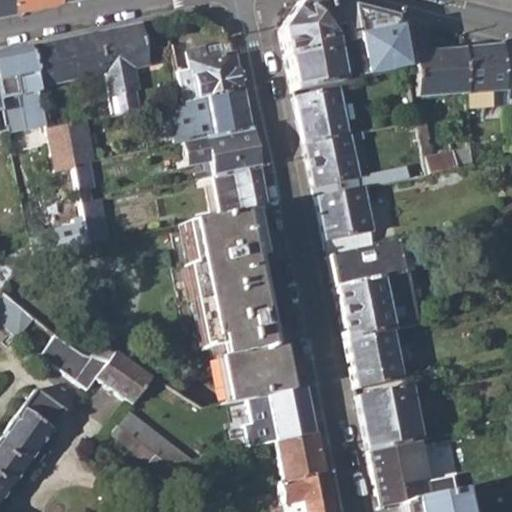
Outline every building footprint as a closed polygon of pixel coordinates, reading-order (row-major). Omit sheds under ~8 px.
[(0,0),(0,11),(11,9),(9,0),(0,0)] [(9,0),(11,9),(54,0),(9,0)] [(336,80),(326,27),(322,0),(299,0),(278,31),(290,90),(336,80)] [(325,0),(322,0),(326,27),(344,24),(347,42),(354,41),(361,76),(389,70),(403,67),(400,49),(393,18),(325,0)] [(162,19),(164,27),(170,26),(169,18),(162,19)] [(393,18),(400,49),(415,47),(413,22),(393,18)] [(102,72),(111,115),(139,111),(129,66),(146,61),(139,24),(94,33),(102,72)] [(26,47),(34,86),(59,80),(69,78),(102,72),(94,33),(26,47)] [(460,49),(463,92),(464,108),(495,106),(508,105),(510,78),(510,76),(511,63),(511,48),(496,44),(495,47),(460,49)] [(219,45),(201,49),(186,52),(195,98),(239,90),(231,53),(229,45),(219,45)] [(0,98),(16,95),(36,91),(34,86),(26,47),(0,52),(0,98)] [(413,96),(463,92),(460,49),(410,53),(413,96)] [(70,84),(69,78),(59,80),(60,87),(70,84)] [(301,144),(345,135),(334,89),(292,98),(301,144)] [(192,141),(247,129),(239,90),(195,98),(183,101),(179,102),(172,104),(164,105),(171,145),(183,143),(192,141)] [(16,95),(23,130),(42,127),(40,115),(36,91),(16,95)] [(170,96),(172,104),(179,102),(177,94),(170,96)] [(57,112),(40,115),(42,127),(44,130),(61,126),(57,112)] [(421,152),(426,175),(468,166),(467,154),(452,156),(453,160),(449,161),(447,153),(429,156),(422,113),(413,115),(417,130),(421,152)] [(61,126),(70,166),(86,162),(90,162),(82,122),(61,126)] [(52,172),(71,169),(70,166),(61,126),(44,130),(44,133),(47,144),(52,172)] [(208,178),(255,168),(247,129),(192,141),(183,143),(186,161),(187,164),(206,161),(208,172),(203,173),(203,179),(208,178)] [(408,146),(413,153),(421,152),(417,130),(406,132),(408,146)] [(301,144),(310,187),(354,178),(346,142),(363,140),(362,132),(345,135),(301,144)] [(37,145),(47,144),(44,133),(36,135),(37,145)] [(426,175),(421,152),(413,153),(411,158),(414,177),(426,175)] [(92,189),(86,162),(70,166),(71,169),(79,205),(89,203),(86,191),(92,189)] [(208,178),(217,217),(248,211),(263,207),(255,168),(208,178)] [(313,198),(323,247),(332,245),(331,240),(367,232),(358,189),(313,198)] [(83,227),(87,244),(104,241),(102,234),(98,237),(96,228),(103,225),(98,201),(89,203),(79,205),(83,227)] [(138,333),(150,380),(175,377),(178,387),(219,379),(223,404),(250,399),(286,393),(271,322),(263,325),(250,271),(261,268),(248,211),(217,217),(119,238),(122,253),(60,266),(76,345),(138,333)] [(83,227),(53,234),(55,252),(87,244),(83,227)] [(370,247),(367,232),(331,240),(332,245),(323,247),(324,256),(370,247)] [(42,237),(43,242),(46,253),(55,252),(53,234),(42,237)] [(406,239),(392,242),(396,262),(403,261),(410,259),(406,239)] [(33,256),(46,253),(43,242),(30,245),(33,256)] [(416,325),(403,261),(396,262),(392,242),(370,247),(324,256),(342,341),(387,331),(416,325)] [(1,293),(0,293),(0,326),(16,339),(33,317),(1,293)] [(391,350),(387,331),(342,341),(352,389),(397,380),(395,362),(404,360),(401,347),(391,350)] [(72,365),(73,364),(81,355),(53,334),(40,352),(58,365),(63,359),(72,365)] [(80,368),(93,379),(104,365),(102,365),(104,363),(81,355),(73,364),(80,368)] [(109,355),(104,363),(102,365),(104,365),(93,379),(111,393),(128,405),(147,378),(109,355)] [(413,376),(415,384),(422,383),(420,374),(413,376)] [(354,397),(365,451),(412,441),(417,439),(406,386),(354,397)] [(0,498),(20,472),(64,412),(33,389),(0,434),(0,498)] [(297,419),(300,431),(310,430),(301,390),(286,393),(250,399),(255,422),(281,417),(283,422),(297,419)] [(125,411),(108,435),(145,464),(169,463),(191,459),(125,411)] [(273,443),(281,482),(319,475),(311,435),(273,443)] [(365,451),(376,507),(400,503),(424,497),(412,441),(365,451)] [(280,504),(289,502),(299,500),(301,511),(327,511),(319,475),(281,482),(275,483),(280,504)] [(229,481),(232,492),(248,489),(245,478),(229,481)] [(400,503),(402,511),(511,511),(511,479),(424,497),(400,503)] [(290,511),(301,511),(299,500),(289,502),(290,511)]
